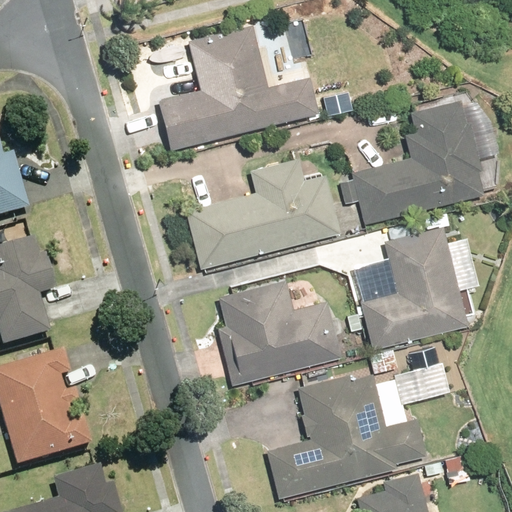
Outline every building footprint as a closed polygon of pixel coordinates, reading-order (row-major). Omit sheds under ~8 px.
[(166,99),(177,146),(324,113),(316,79),(268,90),(253,28),(196,41),(207,89),(166,99)] [(413,159),(354,172),(365,222),(486,197),(466,101),(415,111),(420,134),(409,136),(413,159)] [(0,218),(35,209),(19,149),(7,152),(4,140),(0,140),(0,218)] [(261,192),(191,210),(206,269),(345,234),(330,175),(306,181),(301,161),(256,172),(261,192)] [(404,297),(368,306),(379,349),(474,324),(450,231),(391,247),(404,297)] [(0,326),(2,326),(7,343),(53,329),(42,294),(63,288),(52,255),(43,258),(37,239),(0,250),(0,326)] [(233,328),(216,332),(234,394),(352,361),(333,295),(299,305),(293,282),(225,301),(233,328)] [(70,345),(0,365),(0,395),(20,465),(98,442),(70,345)] [(395,348),(370,354),(374,373),(400,368),(395,348)] [(305,438),(269,448),(283,500),(400,470),(397,458),(425,451),(418,424),(389,431),(374,375),(294,395),(305,438)] [(65,501),(18,511),(123,511),(117,485),(107,487),(102,467),(59,477),(65,501)] [(363,511),(436,511),(426,468),(357,485),(363,511)]
